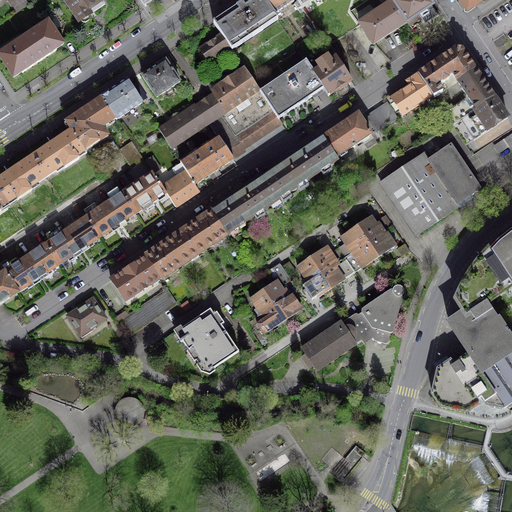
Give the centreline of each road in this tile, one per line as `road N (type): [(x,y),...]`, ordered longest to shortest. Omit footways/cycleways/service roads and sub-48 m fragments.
road 1 (residential): [(7,342),(468,33)]
road 2 (residential): [(401,404),(327,387),(213,390),(106,355),(7,342)]
road 3 (tertiary): [(511,206),(445,276),(401,404)]
road 4 (tertiary): [(201,0),(16,123)]
road 5 (residential): [(103,180),(0,249)]
